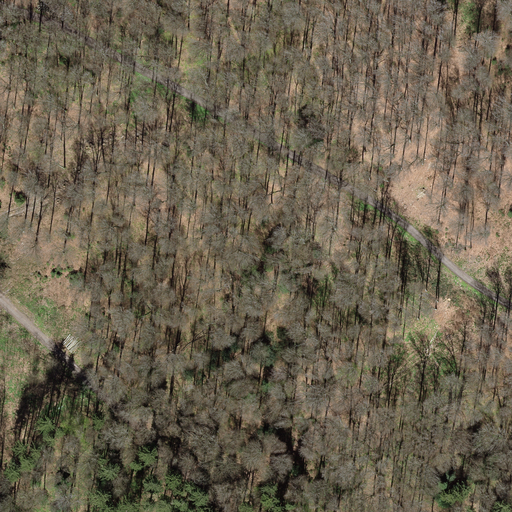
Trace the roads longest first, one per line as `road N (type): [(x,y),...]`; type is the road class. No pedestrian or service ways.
road 1 (track): [(0,2),(149,75),(387,210),(511,307)]
road 2 (track): [(226,511),(0,298)]
